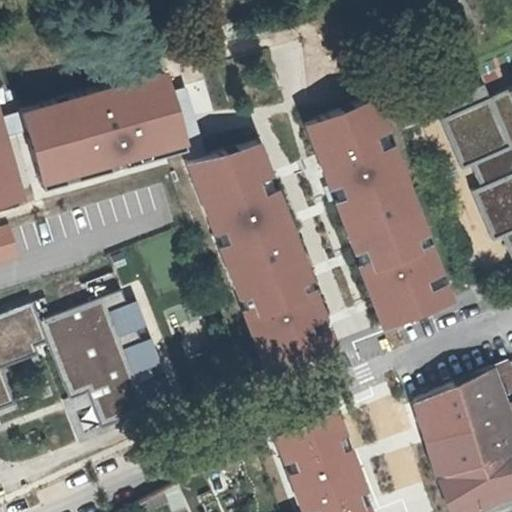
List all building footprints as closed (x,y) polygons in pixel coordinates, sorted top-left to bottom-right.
[(165,74),(20,111),(39,184),(184,147),(165,74)] [(469,162),(479,184),(470,188),(491,237),(500,233),(511,259),(511,85),(488,96),(482,83),(442,100),(448,113),(439,117),(460,166),(469,162)] [(184,88),(171,91),(182,133),(195,130),(184,88)] [(367,98),(301,126),(386,330),(447,299),(367,98)] [(0,122),(0,204),(21,198),(0,122)] [(254,149),(189,168),(270,377),(334,349),(254,149)] [(7,226),(0,228),(0,260),(16,255),(7,226)] [(120,418),(173,398),(163,373),(153,377),(149,364),(158,361),(149,336),(139,340),(134,327),(144,323),(135,299),(125,302),(119,289),(38,320),(31,301),(0,312),(0,407),(14,402),(0,367),(37,352),(34,344),(46,340),(68,396),(86,389),(100,426),(120,418)] [(502,404),(511,401),(511,388),(503,361),(491,365),(489,365),(502,404)] [(511,489),(511,432),(502,404),(489,365),(455,379),(454,380),(470,422),(497,496),(511,489)] [(470,422),(454,380),(449,382),(415,397),(427,435),(470,422)] [(68,396),(61,399),(78,442),(123,425),(120,418),(100,426),(86,389),(68,396)] [(511,401),(502,404),(511,432),(511,401)] [(321,511),(320,509),(363,492),(331,407),(272,432),(302,511),(321,511)] [(459,511),(497,496),(470,422),(427,435),(438,472),(450,511),(459,511)] [(237,445),(222,453),(226,465),(259,452),(254,439),(239,444),(237,445)] [(171,482),(179,511),(196,505),(191,488),(211,476),(203,464),(171,482)] [(370,511),(363,492),(320,509),(321,511),(370,511)]
